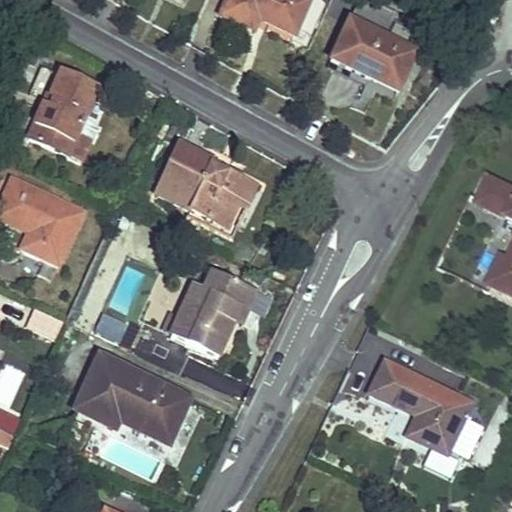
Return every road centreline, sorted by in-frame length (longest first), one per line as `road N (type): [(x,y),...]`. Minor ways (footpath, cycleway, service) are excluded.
road 1 (residential): [(387,204),(37,7),(8,0)]
road 2 (residential): [(217,511),(387,204)]
road 3 (residential): [(387,204),(455,101),(479,79),(511,70)]
